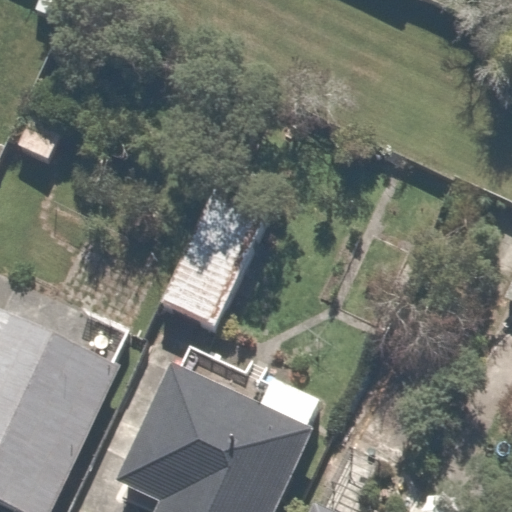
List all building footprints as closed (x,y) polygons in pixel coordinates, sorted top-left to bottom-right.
[(0,134),(36,49),(0,34),(0,134)] [(276,230),(199,191),(142,307),(219,345),(276,230)] [(433,270),(372,235),(330,308),(391,343),(433,270)] [(511,267),(497,293),(511,301),(511,267)] [(0,511),(62,511),(134,382),(2,309),(0,312),(0,471),(0,472),(0,511)] [(445,386),(383,350),(344,419),(406,455),(445,386)] [(511,368),(505,366),(479,427),(511,440),(511,368)] [(288,511),(318,454),(183,386),(128,493),(164,511),(163,511),(288,511)]
